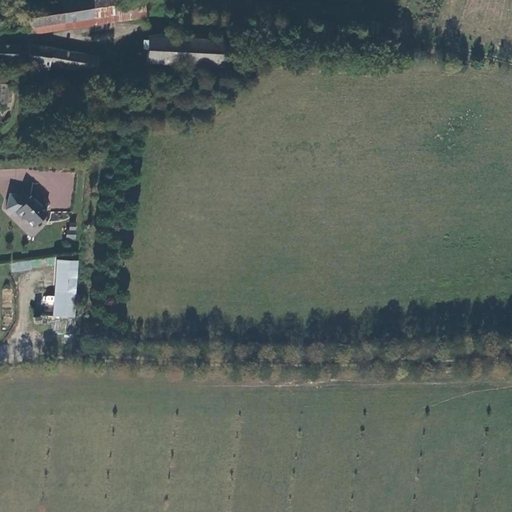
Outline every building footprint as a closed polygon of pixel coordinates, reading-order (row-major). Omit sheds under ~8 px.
[(30,34),(144,16),(141,0),(27,18),(30,34)] [(146,49),(145,63),(222,68),(224,39),(146,34),(146,40),(142,40),(142,49),(146,49)] [(27,45),(0,43),(0,63),(25,65),(24,74),(48,77),(49,67),(97,74),(100,56),(99,56),(100,49),(84,46),(83,53),(51,47),(28,44),(27,45)] [(0,106),(10,108),(12,85),(0,83),(0,106)] [(48,212),(28,195),(26,197),(9,193),(4,210),(14,212),(20,220),(26,220),(33,227),(48,212)] [(75,317),(78,261),(55,259),(52,316),(75,317)] [(12,262),(11,271),(29,271),(30,262),(12,262)]
